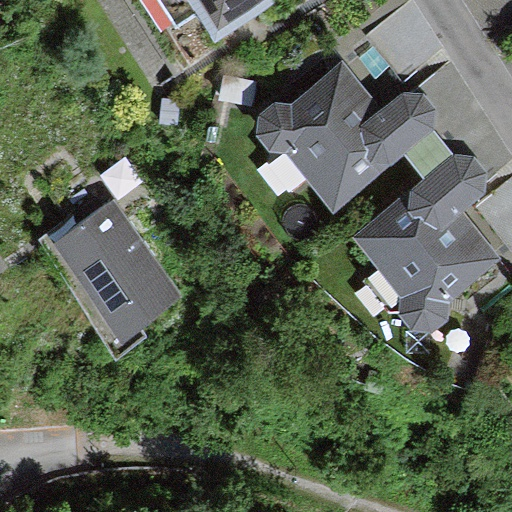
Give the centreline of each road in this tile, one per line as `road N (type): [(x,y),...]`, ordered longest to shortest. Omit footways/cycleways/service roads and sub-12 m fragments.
road 1 (track): [(367,511),(288,484),(56,453),(0,470)]
road 2 (residential): [(437,0),(511,110)]
